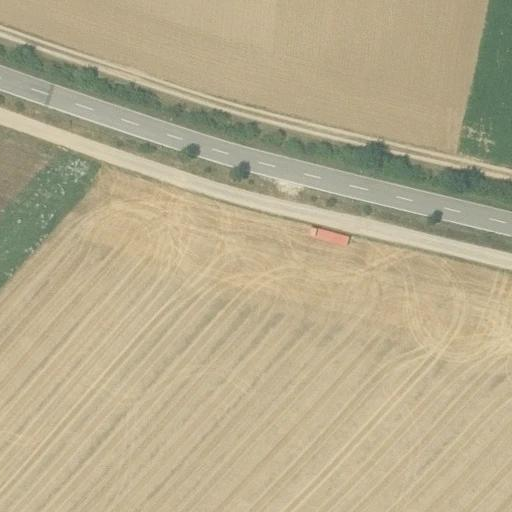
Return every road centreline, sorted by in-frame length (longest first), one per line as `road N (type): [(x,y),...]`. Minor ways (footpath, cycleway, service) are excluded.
road 1 (track): [(511,226),(223,144),(0,64)]
road 2 (tertiary): [(511,273),(0,111)]
road 3 (track): [(511,312),(241,234),(0,151)]
